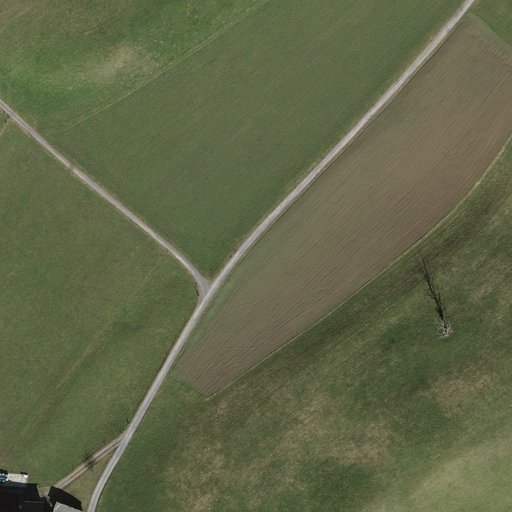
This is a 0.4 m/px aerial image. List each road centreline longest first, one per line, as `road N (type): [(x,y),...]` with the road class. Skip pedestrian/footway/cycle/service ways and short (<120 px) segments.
road 1 (track): [(209,293),(257,227),(470,0)]
road 2 (track): [(209,293),(0,100)]
road 3 (track): [(91,511),(209,293)]
